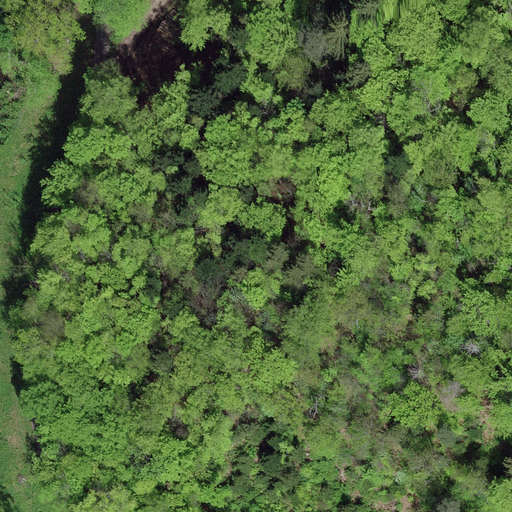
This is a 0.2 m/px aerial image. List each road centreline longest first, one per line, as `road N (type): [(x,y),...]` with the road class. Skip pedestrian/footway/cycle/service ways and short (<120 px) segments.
road 1 (track): [(65,511),(31,453),(21,371),(79,113)]
road 2 (track): [(79,113),(162,0)]
